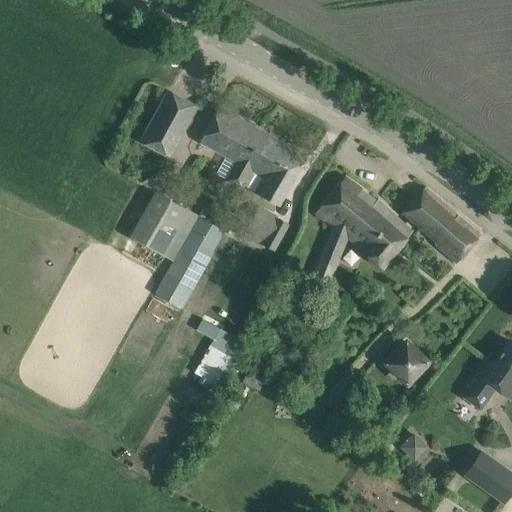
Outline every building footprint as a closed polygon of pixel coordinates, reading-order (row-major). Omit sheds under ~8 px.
[(141,140),(169,156),(196,106),(168,91),(141,140)] [(218,107),(199,141),(225,156),(236,161),(226,179),(225,179),(241,188),(251,169),(270,135),(218,107)] [(270,135),(251,169),(266,178),(257,193),(278,205),(307,155),(270,135)] [(375,200),(343,179),(318,212),(334,226),(330,235),(337,241),(343,234),(382,267),(412,230),(377,198),(375,200)] [(425,186),(402,213),(457,262),(480,235),(425,186)] [(155,191),(130,236),(171,260),(197,215),(155,191)] [(262,244),(270,248),(274,241),(277,243),(288,223),(257,207),(249,221),(241,217),(235,229),(244,233),(262,244)] [(197,215),(171,260),(174,262),(164,280),(187,294),(204,265),(224,230),(197,215)] [(324,249),(312,275),(329,283),(341,257),(324,249)] [(193,372),(217,384),(240,338),(216,326),(193,372)] [(405,337),(381,362),(406,386),(431,361),(405,337)] [(506,396),(511,387),(511,342),(509,340),(492,364),(487,360),(461,395),(479,408),(495,387),(506,396)] [(400,446),(417,458),(428,443),(411,430),(400,446)] [(511,471),(480,449),(462,474),(503,503),(511,491),(511,471)] [(440,497),(430,490),(421,503),(431,510),(440,497)]
